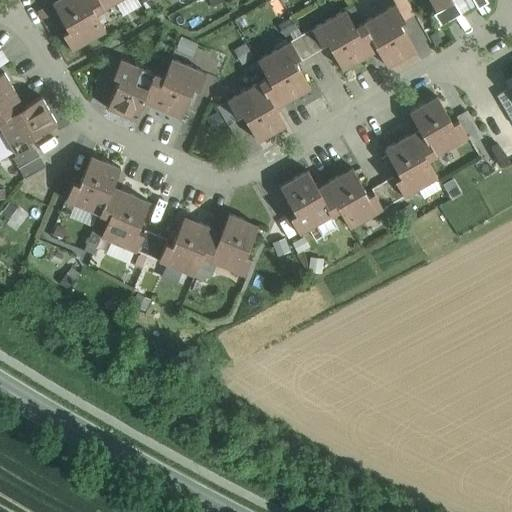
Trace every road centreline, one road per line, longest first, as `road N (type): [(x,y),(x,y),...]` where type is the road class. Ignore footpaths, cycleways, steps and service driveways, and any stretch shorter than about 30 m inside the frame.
road 1 (residential): [(0,5),(33,32),(102,129),(237,178),(461,54)]
road 2 (secondary): [(224,511),(0,385)]
